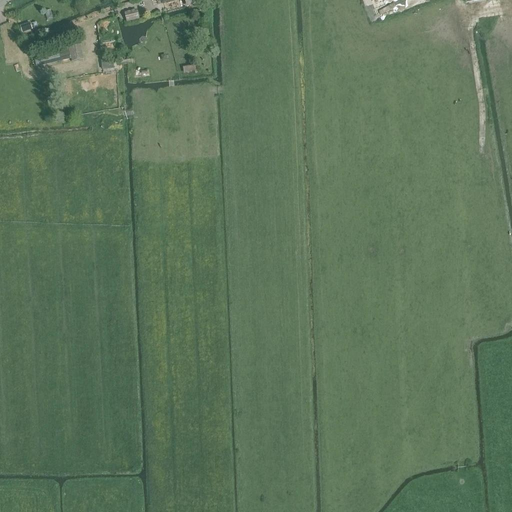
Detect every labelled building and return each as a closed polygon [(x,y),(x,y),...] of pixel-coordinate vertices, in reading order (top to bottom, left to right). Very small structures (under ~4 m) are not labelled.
[(140,19),(137,10),(125,13),(127,23),(140,19)] [(101,42),(115,39),(114,34),(119,33),(115,16),(96,20),(101,42)] [(72,62),(84,59),(80,40),(68,42),(72,62)] [(37,64),(60,57),(58,50),(35,57),(37,64)] [(113,57),(102,58),(103,70),(114,69),(113,57)]
